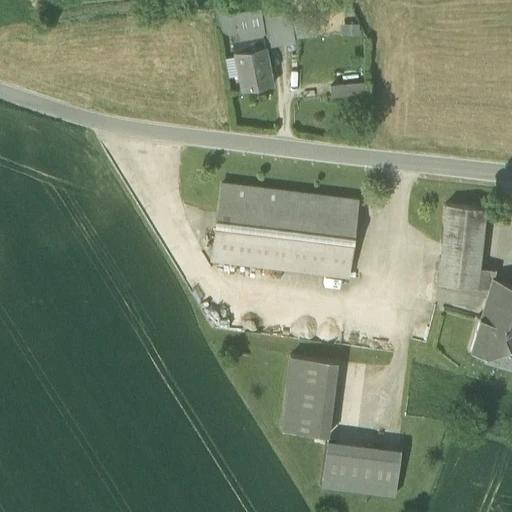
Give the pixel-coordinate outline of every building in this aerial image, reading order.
[(215,10),(234,8),(233,0),(214,3),(215,10)] [(218,32),(231,38),(238,36),(234,13),(234,8),(215,10),(218,32)] [(260,9),(234,13),(238,36),(263,31),(260,10),(260,9)] [(269,9),(260,10),(263,31),(266,47),(282,45),(277,11),(269,9)] [(291,16),(277,11),(282,45),(295,43),(295,41),(292,20),(291,16)] [(314,20),(292,20),(295,41),(316,38),(314,20)] [(231,38),(234,53),(266,47),(263,31),(238,36),(231,38)] [(239,78),(242,92),(274,85),(266,47),(234,53),(235,58),(239,78)] [(239,78),(235,58),(224,60),(228,80),(239,78)] [(366,97),(366,82),(329,85),(330,101),(366,97)] [(212,261),(348,279),(358,203),(222,186),(212,261)] [(437,284),(489,290),(492,278),(493,279),(495,270),(479,268),(485,209),(445,204),(437,284)] [(511,284),(493,279),(492,278),(489,290),(481,315),(511,324),(511,284)] [(484,356),(511,364),(511,324),(481,315),(470,351),(484,355),(484,356)] [(280,430),(327,436),(336,362),(290,356),(280,430)] [(319,487),(394,496),(400,449),(325,440),(319,487)]
